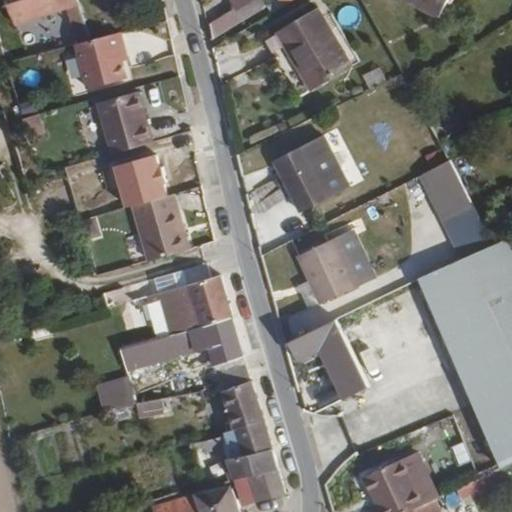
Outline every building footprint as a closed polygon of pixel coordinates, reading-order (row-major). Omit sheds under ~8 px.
[(5,0),(12,21),(77,0),(76,0),(5,0)] [(404,0),(433,16),(442,0),(404,0)] [(231,5),(197,26),(201,38),(238,16),(231,5)] [(346,64),(315,5),(262,34),(294,93),(346,64)] [(88,33),(72,38),(87,83),(124,70),(119,53),(116,44),(121,42),(116,25),(88,33)] [(366,86),(383,79),(377,66),(361,72),(366,86)] [(86,103),(100,151),(140,140),(126,90),(86,103)] [(463,104),(440,116),(449,132),(471,120),(463,104)] [(330,196),(306,145),(274,161),(299,211),(330,196)] [(493,235),(473,199),(443,214),(460,251),(493,235)] [(131,219),(144,259),(186,246),(173,206),(131,219)] [(511,228),(497,236),(426,270),(501,467),(511,461),(511,228)] [(330,234),(294,252),(316,301),(353,283),(330,234)] [(161,292),(163,298),(174,330),(201,322),(230,313),(218,274),(161,292)] [(161,292),(148,295),(151,302),(163,298),(161,292)] [(242,353),(230,313),(201,322),(207,340),(213,361),(242,353)] [(332,315),(285,337),(294,356),(316,344),(341,394),(365,382),(332,315)] [(201,322),(174,330),(132,343),(137,360),(207,340),(201,322)] [(120,347),(124,364),(137,360),(132,343),(120,347)] [(213,361),(217,375),(220,382),(249,376),(242,353),(213,361)] [(126,374),(93,381),(99,409),(132,401),(126,374)] [(263,419),(251,382),(222,389),(234,427),(263,419)] [(157,397),(150,399),(153,413),(160,412),(157,397)] [(338,413),(311,424),(326,462),(353,452),(338,413)] [(243,501),(285,491),(263,419),(234,427),(224,433),(201,439),(202,446),(214,444),(215,447),(226,444),(229,455),(225,456),(232,479),(235,479),(243,501)] [(365,474),(382,511),(439,511),(433,497),(438,494),(417,450),(365,474)] [(469,494),(464,484),(443,493),(448,503),(469,494)] [(240,511),(233,491),(226,486),(199,494),(203,511),(240,511)] [(203,511),(199,494),(155,506),(156,511),(203,511)]
